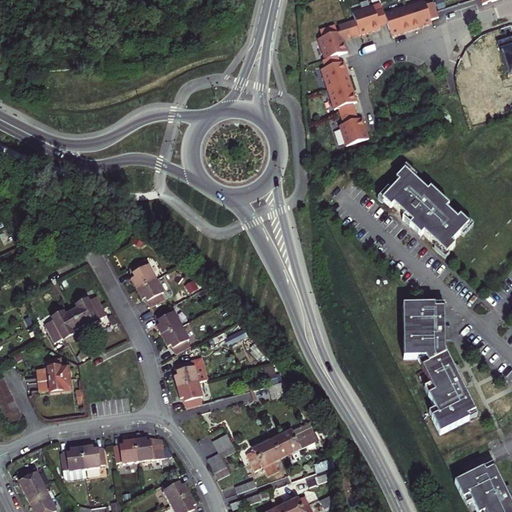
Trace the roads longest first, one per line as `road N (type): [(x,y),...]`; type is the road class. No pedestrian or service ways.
road 1 (tertiary): [(224,195),(253,224),(309,357),(364,437)]
road 2 (tertiary): [(364,437),(317,337),(276,171)]
road 3 (residential): [(511,9),(373,57),(361,79),(374,125)]
road 4 (tertiary): [(31,136),(84,164),(144,161),(212,190)]
road 5 (tertiary): [(214,113),(154,115),(84,146),(31,136)]
road 6 (residential): [(158,419),(143,345),(97,258)]
road 7 (residential): [(158,419),(52,429),(0,453)]
